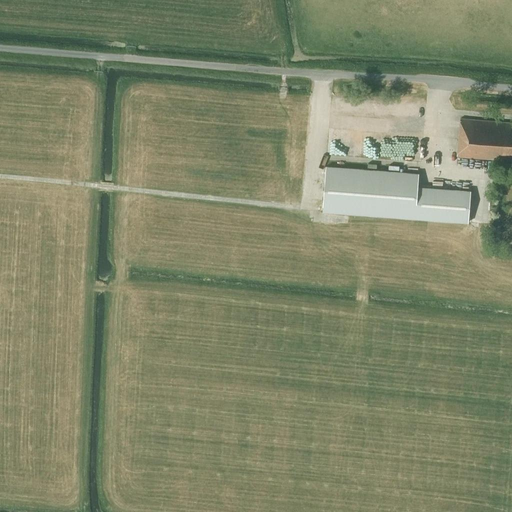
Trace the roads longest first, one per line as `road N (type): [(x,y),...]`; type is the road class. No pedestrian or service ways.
road 1 (unclassified): [(511,88),(0,47)]
road 2 (track): [(312,208),(0,176)]
